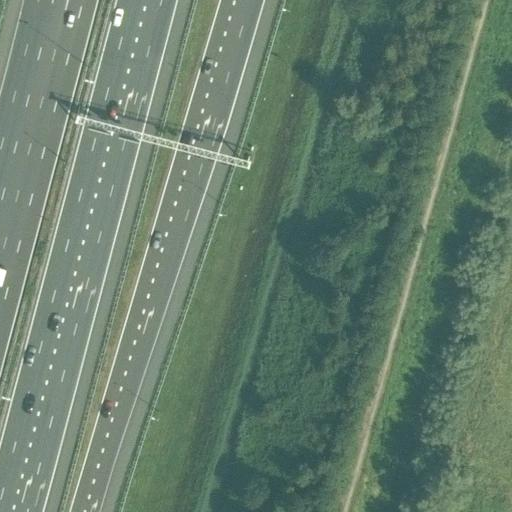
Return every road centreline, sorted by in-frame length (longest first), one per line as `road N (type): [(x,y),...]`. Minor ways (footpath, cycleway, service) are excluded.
road 1 (motorway): [(84,511),(234,0)]
road 2 (motorway): [(14,511),(148,0)]
road 3 (motorway): [(57,15),(0,232)]
